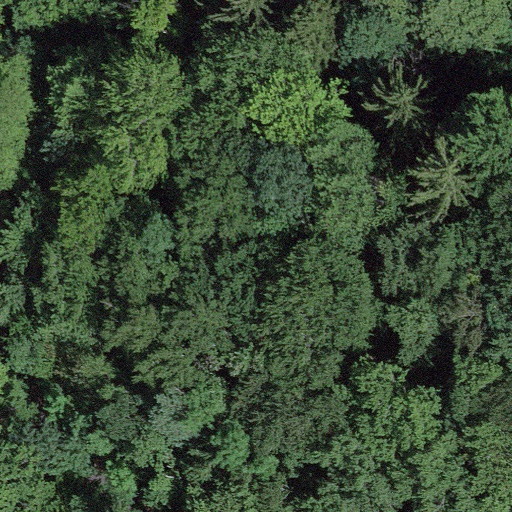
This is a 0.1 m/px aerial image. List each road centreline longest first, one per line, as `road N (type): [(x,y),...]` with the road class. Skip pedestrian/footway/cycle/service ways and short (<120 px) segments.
road 1 (track): [(0,255),(20,362),(195,511)]
road 2 (track): [(44,0),(36,87),(0,237)]
